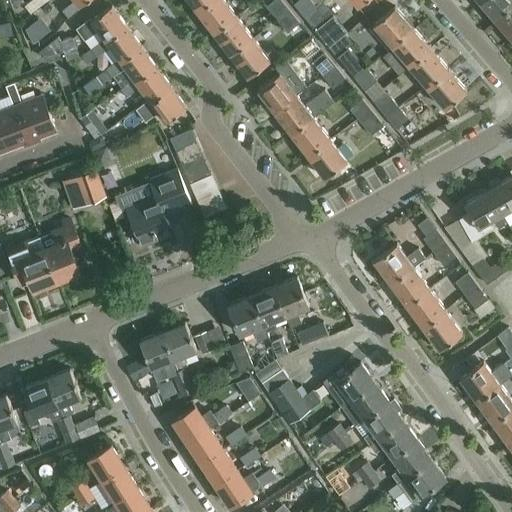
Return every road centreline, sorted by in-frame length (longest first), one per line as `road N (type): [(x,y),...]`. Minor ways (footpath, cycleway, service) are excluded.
road 1 (residential): [(508,511),(310,236)]
road 2 (residential): [(297,242),(208,122),(211,90),(135,0)]
road 3 (residential): [(310,236),(511,126)]
road 4 (residential): [(89,323),(297,242)]
road 5 (residential): [(89,323),(191,511)]
